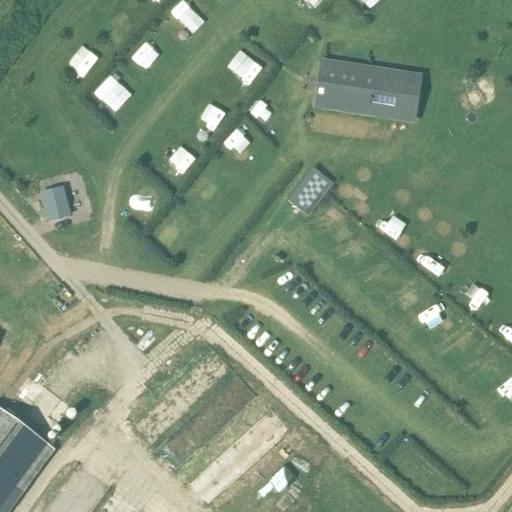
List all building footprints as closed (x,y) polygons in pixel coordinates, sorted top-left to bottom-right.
[(171,11),(162,22),(176,32),(184,21),(171,11)] [(130,51),(141,67),(156,57),(145,41),(130,51)] [(242,55),(234,70),(250,79),(258,64),(242,55)] [(317,107),(377,116),(383,75),(324,65),(317,107)] [(258,104),(246,117),(261,130),(273,117),(258,104)] [(312,168),(287,200),(307,216),(332,183),(312,168)] [(143,181),(138,187),(159,203),(164,197),(143,181)] [(40,195),(47,222),(66,217),(60,190),(40,195)] [(182,228),(188,233),(194,226),(173,208),(159,225),(174,238),(182,228)] [(447,231),(442,239),(464,256),(470,249),(447,231)] [(149,410),(134,422),(146,437),(161,426),(149,410)] [(0,511),(5,511),(20,493),(22,494),(53,451),(0,412),(0,511)]
